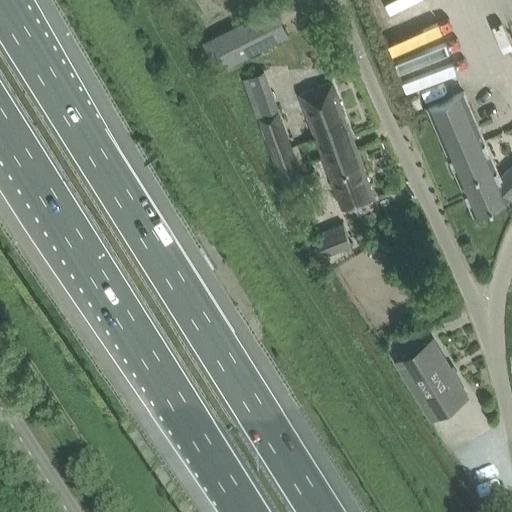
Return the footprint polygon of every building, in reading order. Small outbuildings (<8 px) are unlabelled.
[(321,15),(317,3),(307,6),(311,19),(321,15)] [(274,6),(203,40),(217,70),(288,35),(274,6)] [(264,72),(242,79),(245,90),(248,98),(256,119),(258,118),(278,170),(297,164),(292,147),(286,131),(280,116),(278,109),(264,72)] [(355,141),(332,81),(300,94),(322,153),(355,141)] [(509,197),(511,193),(511,166),(501,177),(464,91),(429,106),(474,213),(510,198),(509,197)] [(342,207),(375,196),(355,141),(322,153),(342,207)] [(304,182),(297,164),(278,170),(284,189),(304,182)] [(306,200),(292,202),(294,215),(308,213),(306,200)] [(320,257),(325,255),(351,245),(343,223),(316,233),(309,218),(301,221),(309,236),(312,235),(320,257)] [(347,262),(354,273),(376,259),(369,247),(347,262)] [(432,338),(396,360),(432,417),(468,395),(432,338)]
